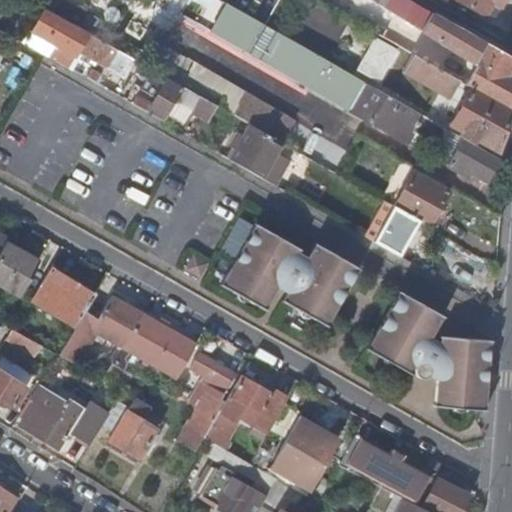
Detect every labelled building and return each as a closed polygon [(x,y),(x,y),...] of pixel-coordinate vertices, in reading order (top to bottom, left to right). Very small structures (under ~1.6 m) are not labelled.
[(501,9),(506,0),(452,0),(484,18),(492,4),(501,9)] [(186,5),(178,22),(196,30),(204,13),(186,5)] [(118,53),(88,36),(87,37),(44,12),(31,33),(75,58),(78,53),(108,70),(123,79),(133,61),(118,53)] [(505,79),(511,66),(511,61),(432,16),(421,35),(477,68),(469,84),(384,30),(379,39),(396,48),(409,55),(412,57),(507,110),(510,82),(505,79)] [(484,184),(496,161),(493,160),(471,146),(458,139),(434,126),(392,101),(384,97),(263,28),(245,18),(232,39),(244,45),(241,52),(242,52),(406,144),(411,135),(451,158),(446,168),(465,179),(467,174),(484,184)] [(23,44),(34,50),(37,46),(26,40),(23,44)] [(409,55),(396,48),(374,85),(387,92),(409,55)] [(45,57),(63,67),(66,62),(47,52),(45,57)] [(495,154),(509,111),(507,110),(412,57),(402,74),(448,101),(455,89),(465,95),(448,127),(460,134),(458,139),(471,146),(473,142),(495,154)] [(250,128),(280,145),(292,123),(223,83),(187,63),(175,85),(181,89),(216,109),(226,114),(235,119),(250,128)] [(122,100),(162,122),(165,117),(181,89),(175,85),(151,72),(140,92),(154,100),(149,108),(126,94),(122,100)] [(86,80),(98,88),(102,81),(90,73),(86,80)] [(207,123),(216,109),(181,89),(165,117),(181,126),(189,113),(207,123)] [(396,94),(392,101),(434,126),(438,119),(396,94)] [(216,131),(226,136),(231,127),(235,119),(226,114),(216,131)] [(231,127),(226,136),(231,139),(236,130),(231,127)] [(260,180),(280,145),(250,128),(244,139),(236,135),(228,149),(235,153),(230,163),(260,180)] [(493,160),(495,154),(473,142),(471,146),(493,160)] [(323,160),(339,170),(348,154),(333,145),(323,160)] [(417,223),(428,229),(446,195),(412,175),(393,209),(417,223)] [(384,204),(364,239),(373,244),(393,209),(385,205),(384,204)] [(417,223),(393,209),(373,244),(398,258),(417,223)] [(256,227),(221,288),(264,312),(277,289),(288,296),(283,304),(326,329),(359,271),(316,247),(308,261),(297,255),(299,251),(256,227)] [(2,244),(0,247),(0,286),(21,299),(41,266),(2,244)] [(196,255),(188,269),(203,278),(211,263),(196,255)] [(73,330),(84,314),(93,299),(49,272),(29,304),(73,330)] [(437,409),(485,413),(491,343),(442,339),(441,347),(430,340),(443,319),(400,294),(376,337),(419,361),(423,353),(424,354),(424,355),(423,357),(423,358),(423,360),(424,362),(425,363),(426,365),(427,366),(429,366),(430,367),(433,367),(440,368),(437,409)] [(120,354),(142,318),(111,300),(98,323),(84,314),(73,330),(57,357),(75,367),(95,334),(119,347),(116,352),(120,354)] [(176,380),(194,347),(142,318),(120,354),(112,367),(117,369),(127,352),(176,380)] [(39,360),(45,350),(12,332),(7,341),(39,360)] [(112,367),(120,354),(116,352),(101,375),(91,370),(88,375),(102,383),(112,367)] [(213,423),(223,404),(219,402),(234,377),(198,356),(190,371),(205,380),(216,386),(213,391),(207,388),(204,394),(194,412),(213,423)] [(0,374),(0,401),(13,410),(25,390),(0,374)] [(239,379),(229,398),(243,406),(240,412),(248,417),(252,412),(261,417),(272,398),(239,379)] [(216,386),(205,380),(202,385),(207,388),(213,391),(216,386)] [(187,409),(194,412),(204,394),(197,390),(187,409)] [(128,410),(116,403),(102,427),(113,434),(107,443),(138,461),(156,432),(138,421),(140,416),(134,413),(132,417),(125,414),(128,410)] [(61,447),(83,413),(68,404),(57,421),(32,406),(18,428),(44,444),(47,439),(61,447)] [(210,444),(215,447),(235,411),(223,404),(213,423),(203,440),(210,444)] [(203,440),(213,423),(194,412),(184,430),(203,440)] [(280,451),(290,456),(292,452),(295,447),(311,456),(294,486),(309,494),(335,447),(295,425),(280,451)] [(416,501),(430,477),(360,439),(345,464),(416,503),(416,501)] [(276,482),(248,466),(215,447),(210,444),(205,452),(270,491),(276,482)] [(290,456),(284,453),(280,451),(269,472),(294,486),(311,456),(295,447),(292,452),(290,456)] [(256,511),(262,503),(264,500),(218,473),(220,469),(212,465),(208,471),(214,475),(199,498),(222,511),(256,511)] [(423,505),(421,508),(427,511),(458,511),(466,496),(435,480),(423,505)] [(293,506),(300,495),(276,482),(270,491),(269,492),(293,506)] [(0,511),(5,511),(13,499),(0,490),(0,511)] [(275,511),(262,503),(256,511),(275,511)] [(420,511),(404,503),(399,511),(420,511)]
